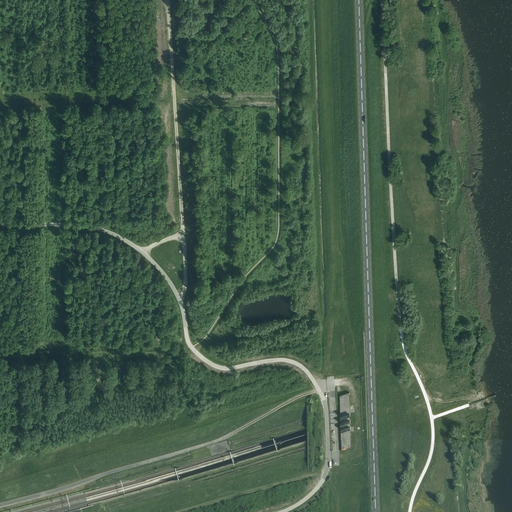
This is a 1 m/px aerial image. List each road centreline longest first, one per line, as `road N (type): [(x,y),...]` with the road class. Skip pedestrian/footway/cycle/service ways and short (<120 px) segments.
road 1 (unclassified): [(0,224),(68,224),(112,234),(158,267),(178,298),(188,343),(204,360),(225,368),(286,360),(305,370),(326,410),(327,464),(314,490),(281,511)]
road 2 (primary): [(375,511),(358,0)]
road 3 (track): [(167,0),(185,246),(185,291),(178,298)]
